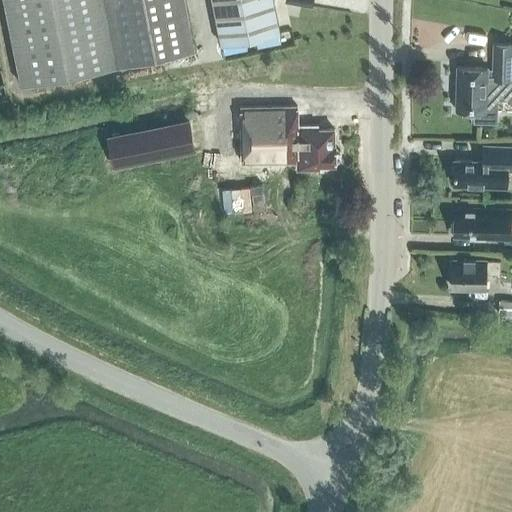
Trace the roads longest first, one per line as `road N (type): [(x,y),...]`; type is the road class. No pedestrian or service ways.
road 1 (tertiary): [(342,474),(366,401),(380,279),(381,0)]
road 2 (unclassified): [(342,474),(75,363),(0,322)]
